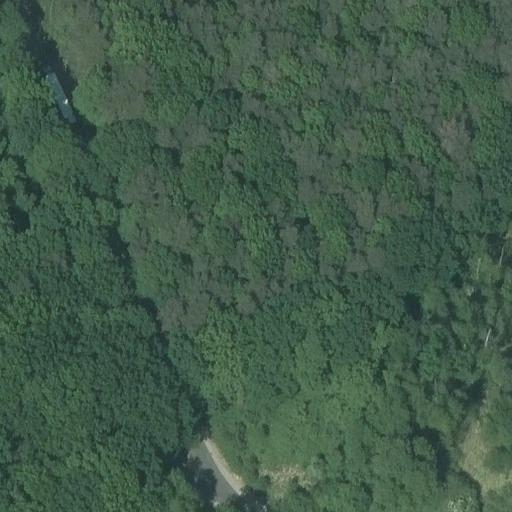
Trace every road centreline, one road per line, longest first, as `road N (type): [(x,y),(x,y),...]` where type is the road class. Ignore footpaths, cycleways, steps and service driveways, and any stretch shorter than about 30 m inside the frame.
road 1 (unclassified): [(184,466),(166,394),(17,0)]
road 2 (tertiary): [(184,466),(0,462)]
